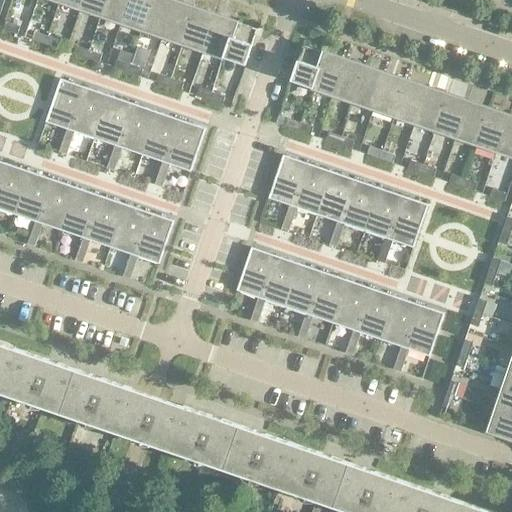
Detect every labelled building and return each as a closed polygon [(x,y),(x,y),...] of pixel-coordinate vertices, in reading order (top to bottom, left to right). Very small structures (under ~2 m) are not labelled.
[(82,0),(59,0),(59,2),(79,8),(82,0)] [(105,0),(82,0),(79,8),(100,15),(105,0)] [(128,0),(105,0),(100,15),(120,22),(128,0)] [(151,0),(128,0),(120,22),(141,30),(151,0)] [(174,1),(172,0),(151,0),(141,30),(162,37),(174,1)] [(195,8),(174,1),(162,37),(182,44),(195,8)] [(215,15),(195,8),(182,44),(203,51),(215,15)] [(235,22),(215,15),(203,51),(223,58),(235,22)] [(16,25),(4,21),(1,29),(13,33),(16,25)] [(257,29),(235,22),(223,58),(245,65),(257,29)] [(34,32),(32,39),(45,44),(47,36),(34,32)] [(60,40),(47,36),(45,44),(57,48),(60,40)] [(324,52),(302,44),(290,80),(311,88),(324,52)] [(75,46),(73,54),(85,58),(88,50),(75,46)] [(138,46),(132,63),(144,67),(150,50),(138,46)] [(101,54),(88,50),(85,58),(98,62),(101,54)] [(344,59),(324,52),(311,88),(332,95),(344,59)] [(365,66),(344,59),(332,95),(352,102),(365,66)] [(116,60),(114,68),(127,72),(129,64),(116,60)] [(142,68),(129,64),(127,72),(139,76),(142,68)] [(385,73),(365,66),(352,102),(373,109),(385,73)] [(406,80),(385,73),(373,109),(394,116),(406,80)] [(158,74),(155,82),(168,86),(170,78),(158,74)] [(183,82),(170,78),(168,86),(181,90),(183,82)] [(85,87),(60,79),(45,122),(66,129),(62,140),(70,143),(74,132),(70,130),(85,87)] [(426,87),(406,80),(394,116),(414,123),(426,87)] [(109,95),(85,87),(70,130),(74,132),(94,139),(109,95)] [(447,94),(426,87),(414,123),(435,130),(447,94)] [(198,88),(196,96),(209,100),(211,92),(198,88)] [(224,96),(211,92),(209,100),(221,104),(224,96)] [(467,101),(447,94),(435,130),(455,137),(467,101)] [(132,104),(109,95),(94,139),(114,145),(110,156),(118,159),(121,148),(118,147),(132,104)] [(488,108),(467,101),(455,137),(475,144),(488,108)] [(156,112),(132,104),(118,147),(121,148),(141,155),(156,112)] [(508,115),(488,108),(475,144),(496,151),(508,115)] [(180,120),(156,112),(141,155),(162,162),(158,173),(165,175),(169,164),(165,163),(180,120)] [(511,116),(508,115),(496,151),(511,156),(511,116)] [(287,118),(284,126),(297,130),(300,122),(287,118)] [(205,128),(180,120),(165,163),(169,164),(190,171),(205,128)] [(312,127),(300,122),(297,130),(310,135),(312,127)] [(328,132),(325,140),(338,144),(340,136),(328,132)] [(353,141),(340,136),(338,144),(351,149),(353,141)] [(70,143),(62,140),(58,152),(66,154),(70,143)] [(369,146),(366,154),(379,158),(382,150),(369,146)] [(395,155),(382,150),(379,158),(392,163),(395,155)] [(307,163),(283,155),(268,198),(289,205),(285,216),(293,219),(296,208),(293,207),(307,163)] [(118,159),(110,156),(106,168),(114,171),(118,159)] [(410,160),(407,168),(420,172),(423,164),(410,160)] [(29,171),(5,163),(0,179),(0,209),(15,215),(29,171)] [(331,171),(307,163),(293,207),(296,208),(316,215),(331,171)] [(436,169),(423,164),(420,172),(433,177),(436,169)] [(53,180),(29,171),(15,215),(35,221),(38,223),(53,180)] [(355,180),(331,171),(316,215),(336,221),(333,232),(340,235),(344,224),(340,223),(355,180)] [(165,175),(158,173),(154,184),(161,187),(165,175)] [(451,174),(448,182),(461,186),(464,178),(451,174)] [(477,183),(464,178),(461,186),(474,191),(477,183)] [(77,188),(53,180),(38,223),(35,221),(31,232),(38,235),(42,224),(62,231),(77,188)] [(379,188),(355,180),(340,223),(344,224),(364,231),(379,188)] [(101,196),(77,188),(62,231),(82,238),(79,249),(86,251),(90,240),(86,239),(101,196)] [(403,196),(379,188),(364,231),(384,238),(380,249),(388,251),(392,240),(388,239),(403,196)] [(495,189),(492,197),(504,201),(507,193),(495,189)] [(125,204),(101,196),(86,239),(90,240),(110,247),(125,204)] [(428,204),(403,196),(388,239),(392,240),(413,248),(428,204)] [(148,212),(125,204),(110,247),(130,254),(134,255),(148,212)] [(173,221),(148,212),(134,255),(130,254),(126,265),(134,268),(138,257),(159,264),(173,221)] [(293,219),(285,216),(281,228),(289,230),(293,219)] [(511,225),(511,218),(506,216),(502,229),(510,232),(511,225)] [(510,232),(502,229),(498,242),(506,245),(510,232)] [(38,235),(31,232),(27,244),(34,247),(38,235)] [(340,235),(333,232),(329,244),(336,247),(340,235)] [(276,256),(251,247),(236,290),(257,298),(261,299),(276,256)] [(86,251),(79,249),(75,260),(82,263),(86,251)] [(388,251),(380,249),(376,260),(384,263),(388,251)] [(300,264),(276,256),(261,299),(257,298),(253,309),(261,311),(265,300),(285,307),(300,264)] [(500,260),(492,257),(488,270),(496,273),(500,260)] [(323,272),(300,264),(285,307),(305,314),(301,325),(309,327),(312,316),(309,315),(323,272)] [(134,268),(126,265),(122,277),(130,279),(134,268)] [(496,273),(488,270),(484,283),(492,286),(496,273)] [(347,280),(323,272),(309,315),(312,316),(333,323),(347,280)] [(371,288),(347,280),(333,323),(353,330),(356,331),(371,288)] [(395,296),(371,288),(356,331),(353,330),(349,341),(356,344),(360,333),(380,340),(395,296)] [(419,305),(395,296),(380,340),(400,346),(397,357),(404,360),(408,349),(404,348),(419,305)] [(486,301),(478,298),(474,311),(482,314),(486,301)] [(444,313),(419,305),(404,348),(408,349),(429,356),(444,313)] [(261,311),(253,309),(249,320),(257,323),(261,311)] [(482,314),(474,311),(470,324),(477,327),(482,314)] [(309,327),(301,325),(297,337),(305,339),(309,327)] [(472,342),(464,339),(460,352),(468,355),(472,342)] [(356,344),(349,341),(345,353),(352,355),(356,344)] [(0,342),(0,392),(21,400),(22,397),(43,404),(42,407),(76,419),(77,416),(98,423),(97,426),(131,437),(132,434),(139,437),(152,441),(151,444),(185,456),(186,453),(207,460),(206,463),(240,475),(241,472),(262,479),(261,482),(295,494),(296,491),(317,498),(316,501),(348,511),(349,511),(351,509),(358,511),(497,511),(396,478),(321,453),(287,441),(154,396),(121,384),(0,342)] [(468,355),(460,352),(456,365),(464,368),(468,355)] [(404,360),(397,357),(393,369),(400,372),(404,360)] [(511,370),(508,369),(501,389),(511,392),(511,370)] [(458,383),(450,380),(446,393),(454,396),(458,383)] [(511,392),(501,389),(494,410),(511,415),(511,392)] [(454,396),(446,393),(442,406),(450,409),(454,396)] [(511,415),(494,410),(487,431),(511,439),(511,415)]
